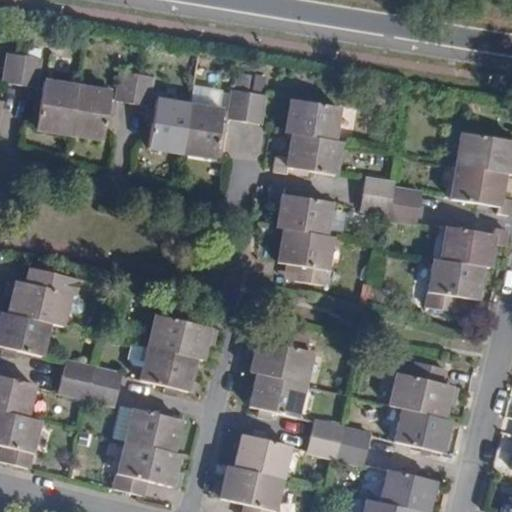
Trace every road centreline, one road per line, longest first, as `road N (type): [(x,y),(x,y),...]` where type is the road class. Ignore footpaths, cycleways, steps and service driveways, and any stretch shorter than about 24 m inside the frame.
road 1 (secondary): [(200,0),(511,51)]
road 2 (residential): [(0,177),(21,167),(226,209),(241,170)]
road 3 (residential): [(511,304),(459,511)]
road 4 (residential): [(234,328),(190,511)]
road 5 (residential): [(123,511),(0,483)]
